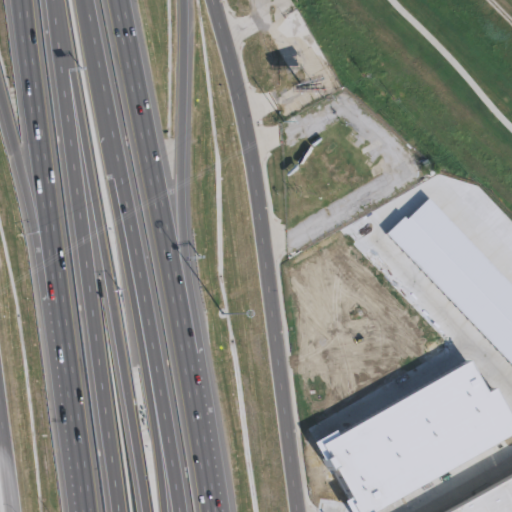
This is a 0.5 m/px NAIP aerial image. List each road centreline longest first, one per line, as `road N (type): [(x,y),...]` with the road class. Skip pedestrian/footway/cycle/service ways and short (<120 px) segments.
road 1 (motorway): [(52,0),(148,511)]
road 2 (motorway): [(181,511),(91,0)]
road 3 (secondary): [(298,511),(248,143),(215,0)]
road 4 (motorway): [(52,0),(85,215),(116,511)]
road 5 (motorway): [(204,431),(121,0)]
road 6 (motorway): [(204,431),(188,0)]
road 7 (motorway): [(30,0),(62,338)]
road 8 (motorway): [(0,109),(62,338)]
road 9 (motorway): [(62,338),(85,511)]
road 10 (motorway): [(172,511),(163,392)]
